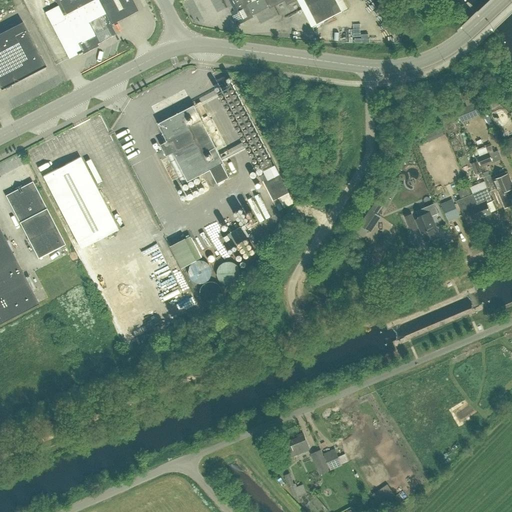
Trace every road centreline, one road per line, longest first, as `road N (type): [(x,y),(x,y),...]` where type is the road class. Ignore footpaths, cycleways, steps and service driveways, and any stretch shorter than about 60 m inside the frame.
road 1 (unclassified): [(511,242),(304,329),(293,282),(366,162),(370,66)]
road 2 (unclassified): [(182,461),(511,321)]
road 3 (tertiary): [(0,138),(182,47)]
road 4 (tertiary): [(182,47),(370,66)]
road 5 (tertiary): [(370,66),(404,66),(447,48),(503,0)]
road 6 (unclassified): [(66,511),(182,461)]
